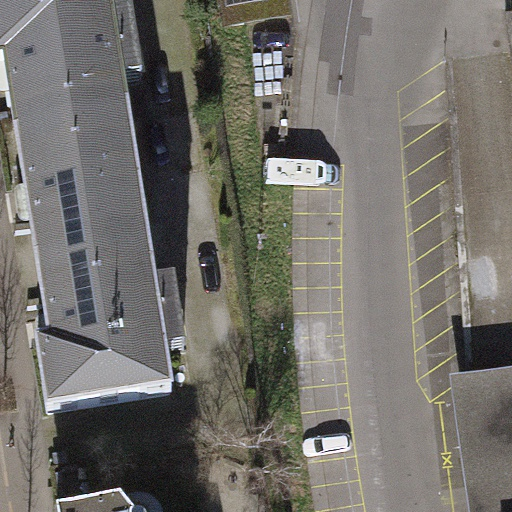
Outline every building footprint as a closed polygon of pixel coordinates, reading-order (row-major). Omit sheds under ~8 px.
[(8,84),(16,140),(125,124),(120,84),(139,81),(129,14),(108,17),(105,0),(0,0),(0,73),(2,85),(8,84)] [(222,0),(226,25),(289,16),(286,0),(222,0)] [(28,216),(36,269),(145,252),(125,124),(16,140),(23,185),(15,186),(20,217),(28,216)] [(150,286),(145,252),(36,269),(43,315),(38,316),(43,349),(37,350),(47,412),(170,393),(164,353),(183,350),(172,283),(150,286)] [(511,368),(450,378),(469,511),(500,511),(511,510),(511,368)] [(126,498),(63,508),(63,511),(165,511),(164,510),(161,505),(156,502),(151,499),(145,498),(140,498),(135,499),(129,500),(126,498)]
